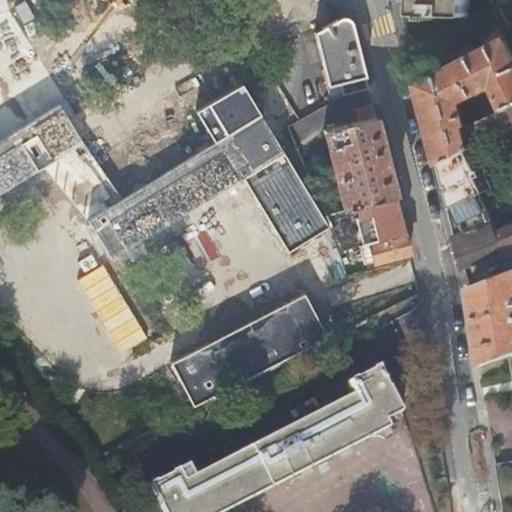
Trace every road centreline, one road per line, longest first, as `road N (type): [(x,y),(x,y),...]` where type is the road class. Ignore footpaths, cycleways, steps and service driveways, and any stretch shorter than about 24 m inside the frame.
road 1 (residential): [(392,78),(440,277),(479,511)]
road 2 (residential): [(392,78),(511,18)]
